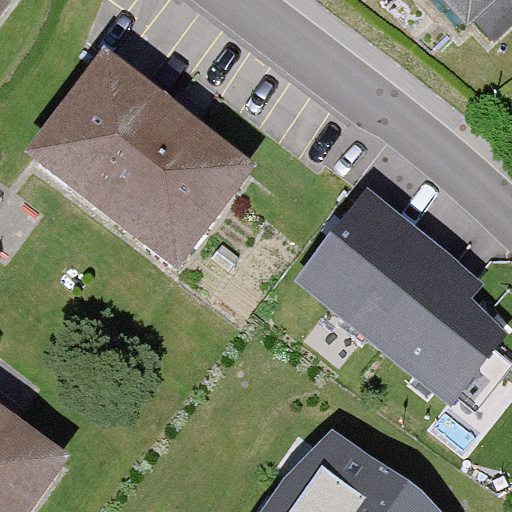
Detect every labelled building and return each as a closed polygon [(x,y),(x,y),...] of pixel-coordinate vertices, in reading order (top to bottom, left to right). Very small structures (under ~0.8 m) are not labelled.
[(0,0),(0,52),(32,9),(19,0),(0,0)] [(511,0),(435,0),(489,52),(511,28),(511,0)] [(245,156),(105,49),(36,139),(175,246),(245,156)] [(472,279),(367,194),(303,272),(448,390),(498,328),(459,296),(472,279)] [(0,511),(10,511),(57,447),(0,406),(0,511)] [(438,511),(331,429),(266,511),(438,511)]
